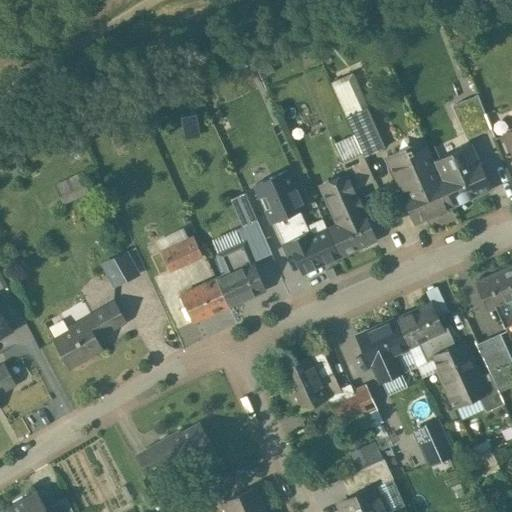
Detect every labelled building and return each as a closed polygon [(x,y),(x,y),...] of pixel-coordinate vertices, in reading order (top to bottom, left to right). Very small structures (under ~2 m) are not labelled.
[(329,83),(344,116),(366,107),(350,73),(329,83)] [(476,95),(451,106),(465,139),(489,128),(476,95)] [(361,153),(362,157),(384,147),(366,107),(344,116),(361,153)] [(409,148),(387,158),(415,222),(452,205),(440,178),(429,154),(413,161),(409,153),(411,152),(409,148)] [(441,178),(440,178),(452,205),(488,189),(476,161),(467,165),(462,150),(433,162),(441,178)] [(352,190),(353,189),(373,180),(362,157),(361,153),(340,162),(345,174),(352,190)] [(255,185),(272,223),(304,209),(286,170),(255,185)] [(82,172),(53,186),(62,203),(90,189),(86,181),(89,180),(88,178),(85,179),(82,172)] [(320,185),(337,224),(362,213),(363,212),(353,189),(352,190),(345,174),(320,185)] [(337,224),(327,229),(338,255),(374,239),(362,213),(337,224)] [(158,237),(162,247),(189,235),(185,225),(158,237)] [(327,229),(291,245),(303,271),(338,255),(327,229)] [(259,232),(247,238),(258,261),(270,255),(259,232)] [(192,237),(159,251),(168,270),(201,256),(192,237)] [(114,255),(102,261),(113,282),(125,276),(114,255)] [(215,278),(215,279),(227,305),(227,306),(264,289),(252,262),(215,278)] [(511,265),(474,283),(487,310),(495,307),(504,327),(511,322),(511,265)] [(215,279),(179,295),(191,321),(227,305),(215,279)] [(447,279),(435,284),(443,302),(456,301),(457,301),(447,279)] [(71,330),(54,339),(68,365),(99,347),(94,338),(123,321),(112,302),(69,326),(71,330)] [(430,304),(394,320),(406,346),(442,330),(441,329),(430,304)] [(0,308),(0,338),(13,331),(0,308)] [(394,320),(358,336),(370,363),(406,346),(394,320)] [(442,330),(406,346),(406,347),(415,367),(416,366),(415,364),(432,357),(431,356),(453,346),(454,346),(445,327),(441,329),(442,330)] [(476,343),(497,388),(511,381),(511,361),(499,333),(476,343)] [(431,356),(432,357),(434,356),(438,367),(437,368),(453,405),(477,394),(470,380),(476,377),(466,355),(458,358),(453,346),(431,356)] [(323,352),(310,357),(318,378),(331,372),(323,352)] [(310,357),(279,372),(297,412),(327,398),(326,397),(327,395),(318,378),(310,357)] [(0,390),(15,382),(4,363),(0,365),(0,390)] [(470,380),(477,394),(485,412),(503,404),(489,371),(476,377),(470,380)] [(339,388),(331,372),(318,378),(327,395),(326,397),(327,398),(330,405),(333,404),(331,402),(353,392),(349,384),(339,388)] [(375,382),(353,392),(362,412),(363,412),(384,402),(375,382)] [(331,402),(333,404),(342,424),(364,414),(363,412),(362,412),(353,392),(331,402)] [(440,416),(415,427),(432,465),(457,454),(440,416)] [(180,430),(136,455),(147,474),(176,457),(182,467),(213,449),(199,424),(181,434),(180,430)] [(340,477),(349,497),(373,487),(374,488),(393,479),(383,458),(340,477)] [(104,495),(112,511),(132,501),(123,485),(104,495)] [(349,497),(338,502),(341,511),(384,511),(374,488),(373,487),(349,497)] [(263,511),(253,488),(223,501),(227,511),(263,511)] [(47,511),(36,492),(0,511),(47,511)] [(193,511),(188,501),(169,511),(193,511)]
